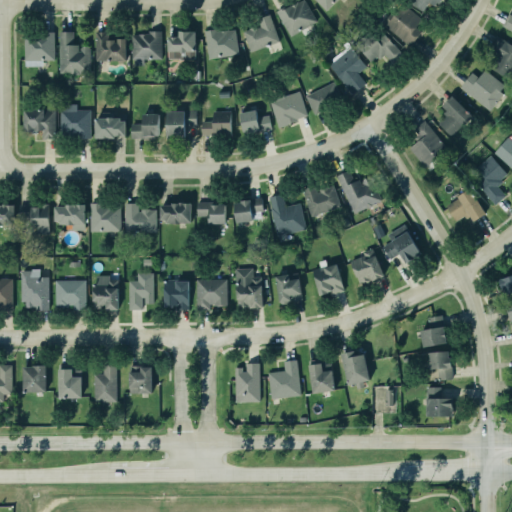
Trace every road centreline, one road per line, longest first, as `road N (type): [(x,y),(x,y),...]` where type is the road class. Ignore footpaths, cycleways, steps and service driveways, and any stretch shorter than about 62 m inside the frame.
road 1 (tertiary): [(486,439),(0,444)]
road 2 (residential): [(458,272),(353,322),(311,330),(0,339)]
road 3 (residential): [(0,170),(260,165),(368,125)]
road 4 (residential): [(486,439),(483,348),(470,294),(368,125)]
road 5 (tertiary): [(191,472),(421,472)]
road 6 (residential): [(368,125),(441,63),(486,0)]
road 7 (residential): [(8,170),(7,0)]
road 8 (residential): [(191,472),(207,441),(208,338)]
road 9 (residential): [(178,338),(191,472)]
